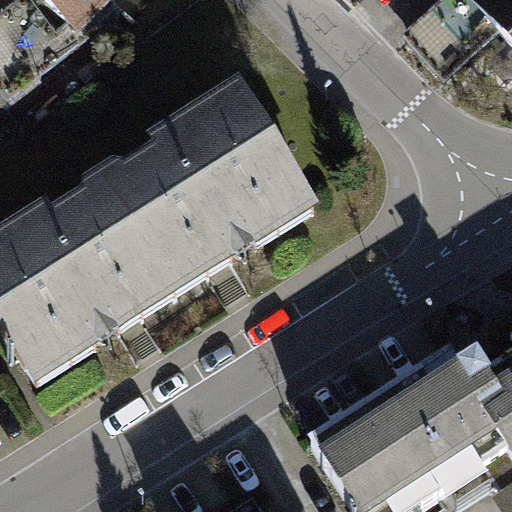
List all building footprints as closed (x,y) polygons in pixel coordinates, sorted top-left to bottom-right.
[(49,0),(88,37),(123,0),(49,0)] [(511,0),(455,0),(411,40),(447,80),(500,33),(511,47),(511,0)] [(113,183),(104,190),(164,284),(195,265),(201,274),(226,258),(229,247),(222,235),(232,229),(239,241),(250,243),(276,227),(270,218),(304,197),(241,99),(156,153),(162,162),(141,176),(139,187),(113,183)] [(48,221),(0,250),(0,332),(26,373),(60,352),(65,360),(90,344),(92,334),(85,322),(95,315),(104,329),(114,329),(139,313),(134,304),(164,284),(104,190),(94,196),(90,219),(76,217),(54,231),(48,221)] [(450,363),(311,454),(349,511),(424,511),(483,474),(504,506),(511,500),(511,371),(488,387),(477,369),(461,379),(450,363)]
